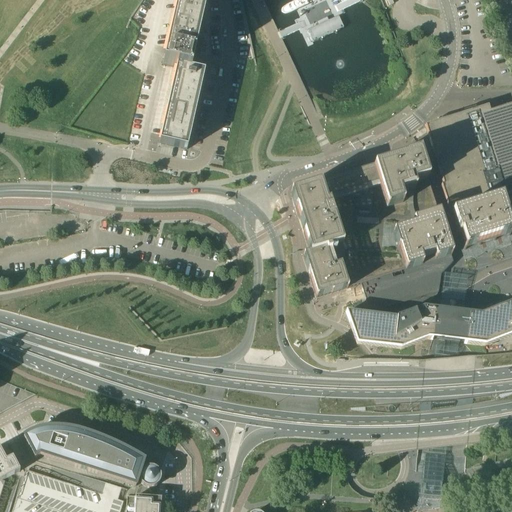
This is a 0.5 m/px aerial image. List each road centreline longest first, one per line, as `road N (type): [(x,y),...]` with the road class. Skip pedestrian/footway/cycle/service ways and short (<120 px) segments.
road 1 (primary): [(73,358),(188,397),(294,416),(430,417),(511,405)]
road 2 (primary): [(511,386),(306,394),(73,358)]
road 3 (unclassified): [(179,511),(179,460),(167,445),(40,405),(0,423)]
road 4 (residential): [(141,157),(201,165),(229,54),(226,0)]
road 5 (secondary): [(287,428),(380,433),(511,417)]
road 6 (secondary): [(201,369),(0,316)]
road 7 (secondary): [(0,347),(194,411)]
road 8 (secondary): [(320,383),(285,347),(279,249),(247,205)]
road 9 (secondary): [(511,373),(320,383)]
road 10 (unclassified): [(275,181),(395,133),(439,94)]
road 11 (secondary): [(236,218),(256,247),(251,330),(236,357),(201,369)]
road 12 (secondary): [(247,205),(217,191),(97,194)]
road 13 (secondary): [(97,194),(125,204),(206,205),(236,218)]
road 14 (unclassified): [(275,181),(257,171),(254,147),(289,71)]
